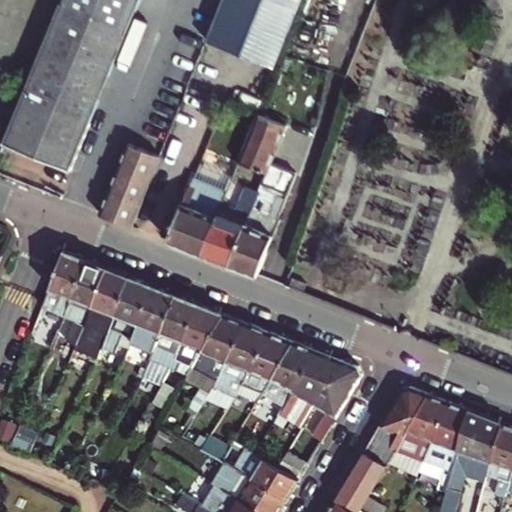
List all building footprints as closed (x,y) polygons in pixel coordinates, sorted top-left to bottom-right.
[(63,0),(5,144),(74,172),(92,124),(91,123),(139,0),(63,0)] [(224,0),(208,42),(276,69),(303,0),(224,0)] [(230,265),(257,276),(281,220),(279,219),(298,174),(273,164),(289,126),(260,114),(241,163),(267,173),(248,222),(230,265)] [(104,216),(133,228),(162,157),(131,145),(104,216)] [(201,163),(194,178),(229,192),(234,177),(201,163)] [(203,255),(221,210),(229,192),(194,178),(168,241),(203,255)] [(230,265),(248,222),(221,210),(203,255),(230,265)] [(66,252),(45,307),(66,316),(89,261),(66,252)] [(89,261),(66,316),(77,320),(68,341),(78,345),(81,338),(87,324),(109,269),(89,261)] [(87,324),(81,338),(96,344),(102,330),(110,333),(132,278),(109,269),(87,324)] [(132,278),(110,333),(104,348),(116,353),(122,338),(119,336),(121,332),(135,338),(155,287),(132,278)] [(285,287),(299,293),(303,283),(288,278),(285,287)] [(144,376),(153,360),(177,295),(155,287),(135,338),(133,343),(145,348),(130,378),(140,383),(144,376)] [(179,361),(199,304),(177,295),(153,360),(173,369),(180,372),(184,363),(179,361)] [(195,368),(225,314),(199,304),(179,361),(184,363),(195,368)] [(218,381),(223,373),(227,362),(249,324),(225,314),(195,368),(193,371),(218,381)] [(249,324),(227,362),(250,371),(272,333),(249,324)] [(272,333),(250,371),(244,382),(243,384),(264,394),(273,379),(295,342),(272,333)] [(285,387),(294,392),(319,351),(295,342),(273,379),(285,387)] [(319,351),(294,392),(289,401),(279,416),(284,419),(291,423),(301,429),(315,405),(342,360),(319,351)] [(337,418),(363,376),(360,367),(342,360),(315,405),(337,418)] [(250,371),(227,362),(223,373),(235,378),(244,382),(250,371)] [(156,384),(144,376),(140,383),(134,394),(146,401),(156,384)] [(235,397),(237,395),(243,384),(244,382),(235,378),(227,393),(235,397)] [(191,405),(199,410),(214,388),(206,383),(191,405)] [(243,384),(237,395),(258,404),(264,394),(243,384)] [(175,390),(166,385),(154,404),(164,410),(175,390)] [(285,387),(280,395),(289,401),(294,392),(285,387)] [(388,468),(391,462),(430,394),(414,387),(405,390),(366,454),(388,468)] [(427,458),(451,403),(430,394),(391,462),(401,467),(407,457),(413,452),(427,458)] [(270,411),(279,416),(289,401),(280,395),(270,411)] [(460,451),(471,411),(451,403),(427,458),(426,460),(434,463),(442,445),(460,451)] [(505,425),(471,411),(460,451),(442,511),(463,511),(473,483),(480,485),(481,480),(488,482),(490,475),(494,461),(495,462),(505,425)] [(291,423),(284,419),(281,424),(288,429),(291,423)] [(511,427),(505,425),(495,462),(511,467),(511,427)] [(299,481),(323,442),(301,429),(278,468),(299,481)] [(202,449),(223,461),(229,451),(231,448),(211,436),(202,449)] [(226,491),(261,511),(280,511),(288,500),(234,468),(223,461),(202,449),(193,444),(187,455),(219,474),(218,477),(220,477),(230,484),(226,491)] [(240,458),(229,451),(223,461),(234,468),(240,458)] [(256,454),(250,464),(259,469),(265,460),(256,454)] [(354,475),(376,489),(388,468),(366,454),(359,467),(354,475)] [(234,468),(288,500),(299,481),(278,468),(265,460),(259,469),(250,464),(240,458),(234,468)] [(511,477),(511,467),(495,462),(494,461),(490,475),(505,480),(510,482),(511,477)] [(354,511),(362,511),(363,511),(370,498),(376,489),(354,475),(338,502),(354,511)] [(200,504),(213,511),(261,511),(226,491),(217,506),(203,498),(210,486),(195,477),(184,495),(200,504)] [(230,484),(220,477),(216,484),(226,491),(230,484)] [(500,496),(506,498),(510,482),(505,480),(500,496)] [(226,491),(216,484),(212,482),(210,486),(203,498),(217,506),(226,491)] [(495,494),(485,491),(483,498),(489,500),(484,511),(496,511),(499,503),(493,502),(495,494)] [(363,511),(365,511),(385,511),(388,508),(370,498),(363,511)] [(365,511),(363,511),(362,511),(354,511),(338,502),(331,511),(365,511)]
